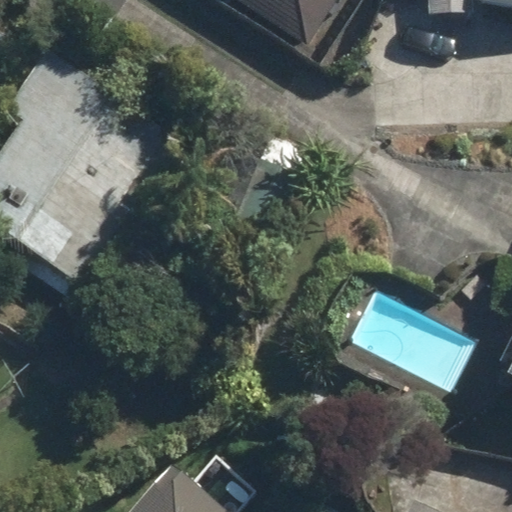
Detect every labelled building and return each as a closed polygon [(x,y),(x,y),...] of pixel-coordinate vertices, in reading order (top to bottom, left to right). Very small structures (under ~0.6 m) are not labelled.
[(213,0),(239,16),(301,56),(336,0),(213,0)] [(458,22),(457,0),(413,0),(414,22),(458,22)] [(511,0),(466,0),(465,14),(511,20),(511,0)] [(0,265),(92,326),(159,222),(255,285),(329,172),(255,123),(219,179),(197,165),(33,57),(0,106),(0,265)] [(511,327),(483,393),(511,405),(511,327)] [(190,511),(146,479),(121,511),(190,511)]
